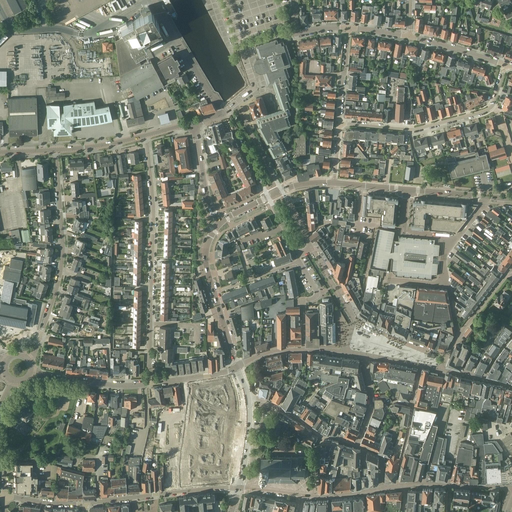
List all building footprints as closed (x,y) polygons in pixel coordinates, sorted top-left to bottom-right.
[(7,0),(14,13),(28,6),(24,0),(7,0)] [(341,4),(341,0),(339,0),(340,9),(342,9),(342,11),(341,11),(341,19),(348,19),(348,14),(349,14),(349,11),(345,11),(345,4),(341,4)] [(485,6),(487,0),(480,0),(479,6),(479,7),(481,8),(482,5),(485,6)] [(507,5),(504,0),(498,0),(502,8),(507,5)] [(140,65),(134,54),(165,38),(148,6),(140,10),(142,14),(120,26),(125,36),(115,42),(120,93),(130,88),(136,101),(163,87),(149,61),(140,65)] [(303,15),(303,6),(299,6),(300,15),(300,24),(308,23),(307,15),(303,15)] [(392,25),(395,6),(393,6),(392,12),(390,12),(389,16),(386,16),(385,25),(392,25)] [(313,9),(313,7),(310,7),(310,15),(313,15),(313,21),(322,21),(322,13),(316,13),(316,9),(313,9)] [(378,15),(378,11),(378,9),(375,8),(374,12),(376,12),(376,15),(375,15),(374,23),(381,24),(382,15),(378,15)] [(372,15),(372,10),(366,9),(365,14),(362,13),(361,21),(367,22),(368,18),(369,15),(372,15)] [(399,21),(398,27),(405,27),(405,19),(402,19),(402,16),(400,16),(400,13),(397,13),(397,16),(398,16),(398,19),(397,21),(399,21)] [(435,20),(434,20),(433,22),(430,21),(430,25),(429,25),(427,33),(432,34),(434,26),(435,20)] [(464,43),(466,36),(464,35),(465,31),(461,30),(462,28),(459,28),(458,32),(461,33),(460,34),(458,42),(464,43)] [(447,38),(449,30),(442,29),(441,37),(447,38)] [(493,53),(500,33),(494,31),(492,37),(495,38),(493,44),(487,42),(486,46),(488,47),(487,51),(493,53)] [(466,36),(464,43),(470,45),(473,33),(470,33),(469,36),(466,36)] [(508,42),(510,36),(500,33),(493,53),(500,56),(503,47),(500,46),(501,41),(500,41),(501,37),(505,38),(504,41),(508,42)] [(338,51),(339,45),(341,46),(342,37),(336,36),(335,44),(333,44),(333,50),(338,51)] [(259,127),(274,156),(287,149),(278,130),(291,126),(288,115),(291,114),(289,107),(291,107),(288,100),(290,99),(288,92),(290,92),(288,85),(290,84),(288,77),(290,77),(286,66),(293,64),(286,43),(284,44),(283,40),(278,42),(277,39),(256,46),(260,58),(257,59),(254,64),(256,70),(261,73),(265,72),(269,84),(272,83),(281,109),(268,114),(262,97),(260,96),(256,97),(255,100),(256,102),(249,104),(254,118),(257,117),(260,126),(259,127)] [(376,47),(377,42),(375,42),(375,40),(369,39),(368,47),(367,47),(366,55),(369,55),(370,47),(374,48),(374,47),(376,47)] [(314,53),(313,47),(312,40),(305,41),(306,49),(310,48),(311,53),(314,53)] [(303,49),(306,49),(305,41),(299,42),(300,50),(300,51),(298,52),(298,59),(301,59),(301,55),(304,55),(303,49)] [(109,42),(102,42),(103,52),(109,51),(113,51),(112,43),(109,43),(109,42)] [(385,42),(383,58),(386,58),(387,50),(391,51),(392,43),(385,42)] [(402,44),(396,43),(393,56),(400,57),(402,44)] [(403,53),(402,57),(401,63),(403,64),(404,63),(404,60),(404,58),(406,59),(407,54),(411,55),(412,47),(406,45),(405,53),(403,53)] [(360,55),(361,48),(349,46),(348,53),(360,55)] [(428,58),(429,52),(429,51),(422,49),(419,62),(423,63),(424,58),(428,59),(428,58)] [(438,61),(440,54),(438,53),(433,52),(433,53),(429,52),(428,58),(435,60),(433,68),(435,69),(438,61)] [(174,59),(172,54),(157,62),(165,76),(180,68),(177,63),(178,63),(178,61),(177,59),(176,58),(174,59)] [(440,54),(438,61),(444,63),(446,55),(442,54),(440,54)] [(454,66),(455,62),(454,61),(455,58),(449,56),(446,64),(454,66)] [(458,73),(459,70),(459,68),(462,69),(465,61),(459,59),(456,68),(454,67),(452,75),(454,76),(455,72),(458,73)] [(467,81),(469,74),(467,74),(468,71),(470,63),(465,61),(462,69),(466,70),(463,80),(467,81)] [(477,74),(480,66),(474,64),(471,75),(469,74),(467,81),(465,85),(465,87),(466,87),(469,88),(470,83),(472,84),(475,73),(477,74)] [(480,66),(477,74),(484,76),(486,68),(480,66)] [(349,81),(357,81),(357,79),(366,79),(366,73),(358,72),(357,75),(349,74),(349,81)] [(178,77),(178,78),(181,84),(188,80),(185,73),(179,76),(178,77)] [(307,79),(307,84),(307,88),(314,88),(314,79),(314,78),(314,77),(315,76),(315,75),(303,74),(303,78),(307,79)] [(331,86),(332,76),(316,75),(316,85),(325,86),(325,89),(330,89),(330,86),(331,86)] [(356,85),(357,81),(349,81),(348,88),(356,88),(356,90),(365,91),(366,86),(356,85)] [(411,120),(412,104),(408,86),(397,85),(396,102),(395,111),(395,119),(404,120),(411,120)] [(55,93),(55,88),(46,88),(46,99),(64,98),(64,93),(55,93)] [(476,97),(479,103),(488,100),(485,93),(480,95),(478,91),(472,90),(471,93),(475,94),(476,97)] [(365,95),(365,92),(359,92),(358,93),(348,92),(347,99),(359,100),(359,94),(365,95)] [(451,97),(453,103),(454,109),(457,108),(458,112),(464,111),(461,103),(458,103),(456,95),(451,97)] [(474,106),(471,99),(469,96),(467,97),(468,100),(466,101),(466,102),(463,102),(465,107),(468,106),(468,108),(474,106)] [(474,106),(479,103),(476,97),(471,99),(474,106)] [(25,136),(37,136),(38,135),(36,99),(8,100),(9,129),(9,136),(10,137),(21,136),(24,138),(25,136)] [(193,105),(195,110),(197,113),(198,114),(203,114),(204,114),(216,110),(211,103),(207,104),(205,99),(199,102),(193,105)] [(95,109),(93,101),(83,103),(73,103),(63,104),(63,107),(59,107),(59,104),(46,105),(48,128),(51,128),(52,130),(54,129),(54,135),(71,134),(71,129),(72,129),(73,127),(86,125),(99,123),(112,120),(108,106),(97,109),(95,109)] [(134,108),(133,102),(127,103),(130,118),(126,120),(128,126),(145,122),(143,115),(141,106),(134,108)] [(441,102),(433,104),(433,105),(434,110),(435,111),(438,110),(440,117),(445,116),(441,102)] [(511,104),(504,102),(502,109),(505,109),(504,113),(511,115),(511,113),(511,111),(510,111),(511,108),(511,104)] [(376,116),(376,111),(377,104),(374,103),(374,111),(369,111),(368,119),(369,120),(369,119),(375,120),(376,116)] [(449,106),(449,104),(445,105),(445,107),(447,115),(453,114),(451,105),(449,106)] [(433,110),(434,110),(433,105),(427,107),(428,111),(429,119),(435,118),(433,110)] [(424,120),(423,115),(424,115),(423,112),(422,107),(419,108),(420,113),(415,114),(416,117),(417,117),(418,122),(424,120)] [(391,118),(392,110),(389,110),(388,113),(384,113),(384,117),(384,120),(390,121),(391,118)] [(168,113),(158,115),(159,120),(161,124),(170,122),(169,117),(168,113)] [(325,120),(322,119),(322,118),(319,118),(319,121),(322,121),(322,126),(324,126),(332,127),(333,120),(325,119),(325,120)] [(497,126),(495,118),(489,119),(489,122),(486,123),(487,128),(489,128),(491,133),(495,132),(494,127),(497,126)] [(228,140),(234,138),(232,131),(225,133),(222,123),(209,126),(209,127),(207,127),(208,131),(205,132),(204,134),(203,135),(204,137),(205,138),(207,139),(210,138),(212,144),(214,143),(228,140)] [(479,133),(477,127),(476,124),(473,125),(470,125),(472,135),(474,134),(479,133)] [(473,139),(472,135),(470,125),(467,126),(464,127),(466,136),(470,135),(471,137),(470,137),(471,140),(473,139)] [(460,128),(453,130),(456,139),(462,138),(461,134),(460,128)] [(353,138),(353,130),(348,129),(347,130),(346,131),(345,131),(344,132),(344,134),(343,139),(351,140),(353,138)] [(453,141),(456,140),(453,130),(447,132),(448,137),(452,136),(453,141)] [(295,158),(300,158),(300,154),(306,154),(306,132),(299,132),(299,138),(295,138),(295,150),(295,158)] [(439,144),(440,148),(443,148),(442,145),(441,145),(441,144),(446,142),(443,133),(440,134),(437,135),(439,144)] [(438,149),(440,148),(439,144),(437,135),(434,135),(434,136),(431,137),(433,146),(438,144),(438,146),(437,146),(438,149)] [(186,139),(185,137),(175,138),(176,140),(174,141),(179,173),(192,171),(187,138),(186,139)] [(232,150),(237,149),(239,148),(235,138),(234,138),(228,140),(229,144),(229,143),(232,150)] [(323,139),(322,139),(322,138),(318,138),(318,140),(322,141),(322,142),(323,142),(323,146),(331,146),(331,140),(323,139)] [(423,138),(420,139),(423,148),(424,153),(426,152),(426,149),(425,149),(425,148),(429,147),(426,138),(423,139),(423,138)] [(421,153),(424,153),(423,148),(420,139),(417,140),(416,141),(414,141),(416,150),(421,149),(421,150),(420,151),(421,153)] [(164,148),(164,144),(157,145),(158,154),(166,153),(166,148),(164,148)] [(350,152),(349,156),(354,157),(366,158),(357,146),(355,148),(354,152),(350,152)] [(507,157),(504,147),(490,152),(492,159),(500,157),(500,159),(507,157)] [(468,153),(460,155),(447,158),(448,163),(452,178),(490,168),(485,148),(468,153)] [(238,151),(233,154),(231,155),(247,187),(239,191),(236,192),(227,195),(218,171),(209,174),(218,199),(224,197),(227,206),(240,201),(239,200),(243,199),(243,200),(255,193),(251,185),(256,182),(240,150),(238,151)] [(118,166),(119,173),(126,173),(124,158),(130,157),(131,163),(139,162),(137,152),(130,152),(130,153),(124,154),(124,153),(117,154),(118,166)] [(160,171),(161,177),(174,176),(172,154),(167,155),(169,170),(160,171)] [(277,164),(289,158),(291,157),(291,156),(289,157),(287,154),(284,156),(275,159),(277,164)] [(222,169),(224,169),(227,168),(223,155),(218,157),(222,169)] [(287,163),(293,161),(292,160),(290,161),(289,158),(277,164),(279,167),(287,163)] [(83,159),(76,160),(77,172),(84,171),(84,170),(91,170),(90,162),(87,163),(83,164),(83,159)] [(324,160),(319,159),(319,163),(323,163),(322,164),(323,164),(323,167),(329,168),(330,160),(324,160)] [(78,179),(77,172),(76,160),(69,160),(70,170),(73,170),(73,176),(70,176),(71,180),(78,179)] [(287,163),(279,167),(281,171),(289,167),(292,166),(291,163),(293,162),(293,161),(287,163)] [(414,179),(415,166),(413,166),(414,162),(407,161),(405,178),(414,179)] [(38,168),(35,168),(36,173),(39,173),(39,179),(48,178),(46,163),(38,163),(38,168)] [(315,164),(315,163),(307,164),(307,165),(307,169),(308,172),(297,174),(298,179),(314,176),(316,175),(316,176),(322,174),(320,168),(319,163),(315,164)] [(498,176),(511,173),(509,165),(496,169),(498,176)] [(358,173),(358,169),(341,167),(340,175),(348,176),(349,172),(358,173)] [(285,180),(294,176),(291,168),(281,172),(285,180)] [(23,189),(36,188),(35,169),(21,169),(23,189)] [(39,198),(49,197),(49,191),(48,191),(48,189),(33,189),(33,192),(39,192),(39,198)] [(397,200),(398,197),(396,197),(388,196),(364,194),(362,216),(380,217),(380,225),(395,227),(397,208),(397,200)] [(343,218),(343,220),(354,222),(354,219),(354,214),(355,214),(356,201),(352,200),(352,196),(345,195),(345,197),(345,205),(350,206),(349,213),(350,213),(350,214),(349,214),(349,218),(343,218)] [(345,205),(345,197),(338,196),(338,202),(334,202),(333,214),(339,215),(339,211),(340,211),(341,206),(344,207),(345,205)] [(36,207),(46,206),(46,204),(50,203),(49,197),(39,198),(39,200),(43,200),(43,204),(35,204),(36,207)] [(72,206),(82,206),(81,201),(88,200),(89,199),(88,197),(86,197),(80,198),(80,200),(72,201),(72,206)] [(455,234),(469,217),(478,204),(415,198),(412,228),(453,232),(455,234)] [(308,212),(316,211),(315,204),(319,203),(319,201),(306,202),(307,203),(308,212)] [(40,216),(51,215),(50,209),(46,210),(46,206),(36,207),(36,210),(40,210),(40,216)] [(83,206),(82,206),(72,206),(73,209),(72,210),(72,212),(73,212),(73,213),(79,212),(79,216),(86,215),(86,211),(83,212),(83,206)] [(501,211),(496,207),(490,210),(498,216),(501,211)] [(143,209),(136,209),(131,210),(131,213),(127,213),(127,217),(134,217),(133,214),(136,214),(137,215),(144,215),(143,209)] [(489,210),(486,214),(497,223),(501,218),(491,211),(489,210)] [(309,223),(314,222),(318,221),(317,215),(322,215),(322,213),(321,211),(317,211),(316,211),(308,212),(309,223)] [(40,225),(44,225),(44,222),(51,221),(51,215),(40,216),(41,223),(38,223),(39,226),(40,225)] [(82,227),(84,222),(88,223),(89,220),(87,220),(89,215),(79,216),(78,219),(76,218),(74,224),(82,227)] [(273,224),(269,216),(259,221),(261,225),(263,224),(265,228),(273,224)] [(254,217),(249,220),(254,228),(259,226),(254,217)] [(249,220),(245,222),(249,231),(254,228),(249,220)] [(350,225),(349,225),(346,224),(346,221),(343,220),(339,220),(338,226),(338,227),(345,228),(350,228),(350,225)] [(240,225),(244,233),(249,231),(245,222),(240,225)] [(80,232),(82,227),(74,224),(72,230),(80,232)] [(324,225),(309,235),(313,242),(314,241),(319,238),(320,239),(324,237),(325,238),(329,236),(331,224),(326,228),(324,225)] [(240,225),(235,227),(239,236),(244,233),(240,225)] [(235,227),(230,230),(234,238),(239,236),(235,227)] [(341,250),(342,246),(344,234),(345,228),(338,227),(337,233),(336,237),(334,248),(341,250)] [(370,266),(370,268),(387,271),(389,259),(390,253),(393,240),(395,231),(378,228),(371,262),(370,266)] [(18,229),(11,231),(13,242),(20,241),(18,229)] [(485,237),(475,229),(472,232),(483,240),(485,237)] [(225,232),(229,241),(234,238),(230,230),(225,232)] [(52,234),(47,234),(41,235),(40,235),(41,240),(39,241),(39,243),(44,243),(45,243),(51,244),(51,240),(52,240),(52,234)] [(274,242),(284,238),(282,234),(272,238),(270,239),(272,244),(275,244),(274,242)] [(344,234),(342,246),(357,247),(360,236),(344,234)] [(474,234),(471,237),(479,243),(482,240),(474,234)] [(507,242),(509,240),(502,234),(500,236),(507,242)] [(74,245),(84,248),(86,242),(88,239),(81,236),(80,240),(76,239),(74,245)] [(392,259),(390,271),(393,272),(395,272),(395,275),(395,277),(395,276),(402,277),(402,278),(403,278),(403,277),(410,278),(409,278),(410,278),(417,278),(417,279),(417,278),(424,279),(431,280),(431,278),(432,278),(432,275),(435,275),(437,275),(438,263),(436,263),(437,256),(439,257),(440,244),(437,244),(435,244),(435,241),(435,239),(428,239),(428,238),(427,239),(421,238),(420,238),(413,237),(406,237),(406,236),(406,238),(399,238),(399,236),(399,238),(398,241),(396,240),(393,240),(392,253),(392,259)] [(319,238),(314,241),(325,261),(334,255),(327,245),(326,246),(325,243),(327,241),(325,238),(324,237),(320,239),(319,238)] [(274,242),(275,244),(280,255),(290,252),(284,238),(274,242)] [(364,258),(368,242),(361,241),(358,257),(364,258)] [(83,252),(84,248),(74,245),(72,251),(79,253),(78,256),(82,257),(83,254),(82,254),(83,252)] [(468,246),(465,250),(473,256),(476,252),(468,246)] [(223,254),(224,257),(228,256),(227,255),(228,248),(218,247),(218,250),(220,250),(219,254),(223,254)] [(467,263),(469,260),(457,251),(455,254),(467,263)] [(290,252),(273,258),(277,267),(293,261),(290,252)] [(45,254),(40,254),(33,253),(32,255),(40,256),(39,262),(44,263),(44,261),(51,261),(52,255),(45,254)] [(337,262),(333,256),(325,261),(329,267),(337,262)] [(337,262),(329,267),(341,285),(350,280),(355,257),(350,256),(345,278),(342,274),(345,264),(338,262),(338,263),(337,262)] [(72,264),(80,266),(83,260),(90,263),(90,260),(82,257),(81,260),(80,260),(74,258),(72,264)] [(229,266),(232,265),(229,257),(222,260),(224,267),(228,265),(229,266)] [(0,320),(33,327),(37,305),(24,302),(24,305),(22,305),(22,304),(15,303),(15,300),(20,301),(21,299),(16,298),(14,298),(16,286),(17,286),(19,281),(23,261),(11,258),(9,266),(5,265),(3,278),(7,279),(6,280),(4,280),(0,300),(0,299),(0,320)] [(507,267),(511,262),(505,258),(503,260),(502,259),(500,261),(502,262),(507,267)] [(44,263),(39,262),(32,261),(32,264),(39,266),(38,271),(50,273),(51,267),(44,265),(44,263)] [(504,271),(507,267),(502,262),(500,265),(498,263),(496,265),(504,271)] [(85,268),(80,266),(72,264),(70,269),(80,273),(81,270),(84,271),(85,268)] [(250,268),(249,265),(246,266),(250,275),(252,274),(253,275),(255,274),(254,272),(252,273),(252,272),(253,271),(252,267),(250,268)] [(493,273),(499,278),(503,272),(495,266),(494,268),(495,270),(493,273)] [(227,281),(234,278),(232,270),(228,272),(229,273),(225,274),(227,281)] [(49,280),(50,273),(38,271),(38,274),(42,275),(42,278),(49,280)] [(458,281),(462,277),(453,271),(450,275),(452,277),(458,281)] [(496,282),(499,278),(493,273),(491,274),(490,273),(488,276),(496,282)] [(362,305),(358,314),(367,320),(372,309),(373,307),(374,305),(376,294),(377,289),(379,277),(368,275),(365,291),(363,300),(364,301),(362,305)] [(479,286),(480,284),(481,283),(470,275),(468,278),(479,286)] [(88,284),(89,280),(75,276),(75,278),(71,277),(69,284),(75,285),(78,286),(79,281),(88,284)] [(267,278),(270,285),(276,283),(273,276),(267,278)] [(492,286),(496,282),(488,276),(487,277),(488,278),(486,281),(492,286)] [(133,278),(129,277),(127,277),(127,280),(131,280),(130,286),(136,286),(136,284),(140,284),(140,278),(133,278)] [(459,282),(458,281),(452,277),(451,283),(456,287),(459,282)] [(197,290),(202,288),(199,278),(194,280),(195,283),(193,284),(193,291),(197,290)] [(264,287),(270,285),(267,278),(261,280),(264,287)] [(258,290),(264,287),(261,280),(255,282),(258,290)] [(317,288),(322,286),(318,280),(314,282),(317,288)] [(353,287),(350,280),(341,285),(345,291),(353,287)] [(492,286),(486,281),(485,280),(483,282),(484,284),(482,286),(489,291),(492,286)] [(38,289),(45,291),(47,284),(40,282),(38,289)] [(252,292),(258,290),(255,282),(249,284),(252,292)] [(80,290),(81,287),(75,285),(69,284),(67,290),(73,292),(72,295),(84,299),(86,295),(76,292),(77,289),(80,290)] [(350,301),(360,295),(355,285),(353,287),(345,291),(350,301)] [(394,322),(392,332),(406,339),(409,332),(409,329),(416,286),(400,285),(393,322),(394,322)] [(240,288),(243,295),(248,293),(246,286),(240,288)] [(485,295),(489,291),(482,286),(479,290),(485,295)] [(427,288),(417,287),(411,325),(407,339),(416,342),(426,346),(430,334),(437,336),(440,329),(449,333),(454,335),(455,333),(447,289),(427,288)] [(201,302),(205,301),(208,300),(204,288),(202,288),(197,290),(201,302)] [(237,298),(243,295),(240,288),(234,290),(237,298)] [(297,288),(289,289),(290,296),(298,295),(297,288)] [(43,298),(45,291),(38,289),(37,292),(35,291),(34,295),(43,298)] [(372,309),(367,320),(374,324),(378,310),(379,311),(383,290),(377,289),(376,294),(374,305),(373,307),(372,309)] [(231,300),(237,298),(234,290),(228,292),(231,300)] [(482,300),(485,295),(479,290),(477,293),(475,291),(473,293),(482,300)] [(225,302),(231,300),(228,292),(222,295),(225,302)] [(478,305),(482,300),(473,293),(471,296),(473,297),(472,300),(478,305)] [(65,303),(68,304),(69,303),(71,304),(73,298),(65,295),(63,302),(65,303)] [(507,302),(504,300),(507,297),(503,295),(499,301),(496,299),(494,302),(495,303),(494,304),(498,307),(500,304),(503,307),(507,302)] [(478,305),(472,300),(469,303),(469,302),(461,296),(460,298),(461,298),(465,301),(466,302),(468,304),(475,309),(478,305)] [(240,305),(247,303),(245,297),(242,298),(243,301),(239,303),(240,305)] [(360,300),(358,297),(350,301),(358,314),(362,305),(364,301),(363,300),(364,297),(360,300)] [(261,306),(262,308),(272,305),(272,298),(260,301),(261,306)] [(329,302),(329,298),(322,298),(323,302),(320,302),(320,323),(321,323),(322,343),(331,343),(335,343),(335,323),(332,323),(331,302),(329,302)] [(294,299),(286,301),(286,307),(294,307),(294,299)] [(205,301),(201,302),(198,303),(201,312),(208,310),(205,301)] [(78,307),(68,304),(65,303),(63,302),(60,308),(66,310),(71,311),(72,312),(73,307),(77,309),(78,307)] [(471,314),(475,309),(468,304),(466,302),(464,304),(467,306),(465,309),(471,314)] [(253,310),(253,308),(253,303),(242,307),(244,348),(243,348),(243,358),(251,355),(251,348),(250,330),(249,330),(248,318),(254,317),(253,310)] [(471,314),(465,309),(457,303),(455,305),(455,307),(458,309),(459,308),(463,311),(461,313),(467,318),(471,314)] [(394,316),(396,306),(387,304),(385,314),(379,313),(376,325),(390,332),(394,316)] [(71,311),(66,310),(60,308),(58,314),(64,316),(63,318),(67,319),(69,319),(71,315),(72,315),(73,312),(71,311)] [(307,313),(306,313),(306,338),(306,346),(320,347),(319,337),(319,313),(313,312),(313,311),(307,311),(307,313)] [(192,321),(201,319),(200,313),(192,314),(192,321)] [(277,347),(286,347),(286,313),(277,313),(277,347)] [(235,336),(241,334),(238,325),(241,324),(238,314),(229,317),(233,332),(235,336)] [(90,318),(88,325),(97,327),(99,321),(90,318)] [(74,325),(63,322),(62,324),(56,322),(56,323),(55,323),(52,330),(55,331),(55,330),(59,332),(60,328),(72,332),(74,325)] [(508,338),(511,334),(511,332),(511,328),(505,324),(494,341),(501,346),(504,342),(507,339),(508,337),(508,338)] [(468,337),(474,329),(470,326),(464,334),(468,337)] [(287,346),(302,345),(301,333),(301,327),(290,327),(290,332),(289,332),(290,340),(287,340),(287,346)] [(437,338),(434,348),(438,350),(441,340),(441,339),(442,336),(443,337),(445,337),(447,332),(440,329),(437,338)] [(446,338),(449,333),(447,332),(445,337),(443,337),(442,336),(441,339),(441,340),(445,341),(446,338)] [(454,335),(449,333),(446,338),(445,341),(441,340),(438,350),(445,352),(451,340),(454,335)] [(213,334),(213,341),(213,347),(213,353),(220,353),(220,368),(224,366),(225,365),(224,353),(222,347),(221,347),(217,334),(213,334)] [(430,334),(426,346),(434,348),(437,338),(437,337),(430,334)] [(487,350),(493,337),(489,335),(483,348),(487,350)] [(262,344),(263,351),(270,349),(269,345),(272,345),(272,340),(268,340),(268,342),(262,344)] [(465,359),(470,346),(463,343),(461,347),(456,344),(452,353),(449,359),(446,366),(460,370),(461,366),(465,359)] [(494,356),(500,348),(493,343),(488,352),(494,356)] [(257,353),(263,351),(262,344),(255,345),(257,353)] [(384,354),(386,345),(379,344),(378,345),(373,344),(372,348),(381,350),(380,354),(372,352),(371,354),(380,356),(381,353),(384,354)] [(509,352),(504,348),(504,349),(494,361),(486,376),(493,378),(509,352)] [(511,349),(493,378),(502,380),(511,363),(509,361),(511,358),(511,357),(511,349)] [(471,370),(478,356),(472,353),(464,368),(471,370)] [(52,367),(54,356),(44,354),(42,365),(52,367)] [(172,361),(172,354),(162,354),(162,361),(165,361),(165,366),(171,366),(170,363),(172,363),(172,361)] [(285,358),(285,354),(281,355),(281,354),(267,357),(269,370),(283,367),(282,359),(285,358)] [(321,354),(314,354),(313,364),(312,371),(309,371),(307,377),(317,379),(319,365),(320,355),(321,355),(321,354)] [(341,370),(343,358),(321,355),(320,355),(319,365),(317,379),(334,382),(338,381),(339,373),(341,373),(341,370)] [(54,356),(52,367),(62,369),(64,358),(54,356)] [(488,356),(484,362),(480,360),(474,372),(483,374),(492,358),(488,356)] [(197,359),(198,370),(205,369),(203,358),(197,359)] [(361,372),(358,373),(358,370),(359,360),(343,358),(341,370),(341,373),(339,373),(338,381),(334,382),(325,386),(326,389),(333,394),(344,397),(347,387),(348,387),(349,384),(357,386),(365,388),(361,372)] [(192,370),(198,370),(197,359),(190,360),(190,361),(192,370)] [(129,362),(128,369),(133,369),(133,375),(138,375),(139,364),(137,364),(137,360),(129,360),(129,362)] [(119,375),(119,368),(119,365),(113,365),(113,361),(110,361),(110,373),(113,373),(113,375),(119,375)] [(192,372),(192,370),(190,361),(184,362),(185,372),(192,372)] [(389,364),(390,362),(377,361),(376,376),(378,381),(384,375),(385,370),(388,370),(389,364)] [(128,371),(128,369),(129,362),(125,362),(125,368),(119,368),(119,375),(125,375),(125,371),(128,371)] [(178,373),(185,372),(184,362),(177,363),(178,373)] [(511,362),(511,363),(502,380),(506,381),(507,379),(511,372),(511,362)] [(172,374),(178,373),(177,363),(172,363),(170,363),(171,366),(172,374)] [(417,369),(389,364),(388,370),(385,370),(384,375),(383,379),(378,382),(383,391),(387,388),(396,390),(400,391),(408,393),(411,393),(412,391),(413,392),(417,369)] [(416,399),(426,401),(428,393),(426,393),(426,392),(425,391),(429,372),(430,370),(422,369),(416,399)] [(438,373),(429,372),(425,391),(426,392),(426,393),(428,393),(426,401),(430,402),(431,402),(430,407),(437,409),(444,377),(437,376),(438,373)] [(452,394),(456,376),(446,373),(443,386),(445,386),(443,392),(452,394)] [(469,395),(470,392),(472,380),(461,377),(456,376),(454,388),(463,390),(462,393),(469,395)] [(192,386),(189,386),(190,393),(191,395),(194,395),(202,396),(202,394),(236,390),(232,379),(229,377),(192,383),(192,386)] [(298,399),(299,397),(301,393),(303,394),(308,385),(309,384),(296,377),(290,387),(291,388),(282,405),(291,410),(298,399)] [(267,398),(269,388),(270,381),(261,379),(260,386),(259,386),(258,395),(266,398),(267,398)] [(472,380),(470,392),(475,393),(478,381),(472,380)] [(269,388),(267,398),(270,399),(273,394),(276,387),(276,381),(274,381),(274,385),(272,389),(269,388)] [(488,395),(491,384),(490,384),(483,382),(481,395),(480,395),(487,397),(488,395)] [(488,399),(489,395),(492,396),(495,386),(494,386),(494,385),(491,384),(488,395),(487,397),(487,398),(486,398),(483,402),(483,404),(490,406),(491,405),(491,402),(490,400),(488,399)] [(173,395),(174,405),(181,404),(179,385),(172,387),(173,395)] [(173,395),(172,387),(172,386),(163,388),(164,397),(164,396),(173,395)] [(164,397),(163,388),(162,387),(154,388),(156,399),(148,400),(149,408),(166,406),(164,396),(164,397)] [(367,391),(352,388),(348,387),(347,387),(344,397),(354,401),(354,400),(355,401),(356,400),(366,404),(367,391)] [(501,404),(503,399),(504,395),(506,389),(506,388),(502,387),(501,388),(498,401),(497,403),(498,403),(497,405),(494,415),(498,416),(501,406),(501,404)] [(452,394),(451,401),(456,403),(457,401),(467,403),(469,396),(469,395),(462,393),(463,390),(454,388),(452,394)] [(213,472),(206,473),(206,484),(206,485),(214,484),(217,484),(221,483),(229,482),(229,473),(238,405),(237,401),(235,390),(219,392),(219,399),(221,399),(212,471),(214,471),(213,472)] [(279,404),(284,395),(276,390),(271,399),(279,404)] [(375,407),(378,407),(384,405),(393,402),(391,400),(395,398),(390,390),(387,393),(380,394),(380,397),(375,397),(375,407)] [(94,401),(95,392),(88,391),(87,400),(94,401)] [(409,401),(410,395),(401,392),(399,399),(409,401)] [(108,404),(107,404),(106,404),(107,394),(100,394),(99,403),(99,406),(105,407),(108,407),(108,404)] [(365,412),(367,405),(366,405),(366,404),(356,400),(355,401),(354,400),(354,401),(333,394),(331,399),(354,407),(354,408),(365,412)] [(185,430),(181,456),(183,456),(182,460),(194,461),(202,396),(190,395),(190,396),(190,399),(191,399),(191,402),(190,402),(189,403),(190,403),(189,408),(189,407),(188,414),(188,415),(186,415),(185,426),(184,430),(185,430)] [(121,414),(121,407),(121,406),(118,406),(119,396),(111,396),(110,406),(111,406),(111,407),(115,407),(115,410),(116,410),(116,414),(121,414)] [(121,419),(120,425),(120,426),(127,426),(127,417),(126,417),(126,407),(136,407),(137,401),(137,396),(124,396),(124,407),(121,407),(121,414),(121,419)] [(314,396),(308,403),(314,407),(319,400),(314,396)] [(296,413),(301,405),(300,404),(300,405),(298,404),(301,399),(300,398),(300,397),(299,397),(298,399),(291,410),(296,413)] [(26,420),(33,410),(18,399),(11,409),(26,420)] [(363,417),(365,412),(354,408),(354,407),(331,399),(328,404),(363,417)] [(430,402),(426,401),(416,399),(415,406),(428,409),(430,402)] [(395,403),(390,405),(393,410),(397,411),(396,414),(402,415),(401,421),(400,425),(407,426),(410,407),(395,403)] [(358,430),(363,417),(328,404),(323,411),(335,418),(335,419),(351,427),(358,430)] [(300,415),(306,406),(305,407),(301,405),(296,413),(300,415)] [(391,410),(389,408),(387,405),(374,409),(373,413),(382,417),(384,412),(385,412),(385,409),(386,408),(387,411),(391,410)] [(305,419),(312,410),(311,410),(306,406),(300,415),(305,419)] [(476,414),(477,409),(474,408),(472,407),(467,406),(464,420),(469,421),(472,421),(474,422),(475,414),(476,414)] [(170,408),(169,414),(179,416),(180,412),(178,412),(179,409),(170,408)] [(410,434),(409,440),(419,441),(419,438),(425,439),(436,412),(429,410),(414,408),(410,434)] [(307,421),(314,412),(312,410),(305,419),(307,421)] [(289,425),(293,419),(284,414),(279,411),(275,422),(274,424),(272,433),(279,434),(281,425),(279,424),(281,420),(290,425),(289,425)] [(314,412),(307,421),(312,425),(315,420),(314,419),(315,417),(315,416),(317,413),(314,412)] [(65,433),(90,442),(91,437),(92,425),(93,417),(83,415),(81,429),(68,425),(65,433)] [(369,424),(378,427),(379,424),(383,426),(385,421),(372,415),(369,424)] [(117,417),(108,416),(108,425),(120,425),(121,419),(117,419),(117,417)] [(317,429),(324,420),(319,416),(316,419),(312,425),(317,429)] [(332,424),(335,419),(332,418),(330,422),(330,423),(328,422),(326,426),(325,425),(322,432),(328,434),(333,424),(332,424)] [(296,425),(298,423),(293,419),(289,425),(295,429),(297,426),(296,425)] [(326,426),(328,422),(324,420),(317,429),(321,431),(322,432),(325,425),(326,426)] [(295,429),(298,431),(296,435),(299,437),(302,433),(305,427),(298,423),(296,425),(297,426),(295,429)] [(338,425),(334,423),(333,424),(328,434),(333,435),(338,425)] [(421,480),(426,462),(429,463),(436,436),(438,425),(432,423),(428,432),(426,436),(422,449),(420,458),(419,460),(414,480),(421,480)] [(383,429),(378,427),(369,424),(367,430),(376,433),(376,432),(381,434),(383,429)] [(101,425),(92,425),(91,437),(103,437),(107,426),(101,425)] [(309,437),(310,435),(312,431),(305,427),(302,433),(305,435),(309,437)] [(345,431),(357,436),(360,431),(358,430),(351,427),(350,429),(347,427),(345,431)] [(357,436),(345,431),(342,430),(340,435),(355,441),(357,436)] [(367,430),(363,437),(378,444),(381,435),(367,430)] [(381,445),(378,452),(390,456),(393,450),(388,448),(392,437),(385,434),(381,445)] [(470,435),(469,441),(474,442),(474,446),(471,477),(470,477),(469,482),(480,483),(487,483),(484,441),(483,434),(470,435)] [(511,435),(511,434),(502,440),(509,451),(511,455),(511,435)] [(305,435),(304,437),(302,437),(301,439),(303,440),(302,443),(313,448),(317,438),(310,435),(309,437),(305,435)] [(436,479),(437,472),(438,463),(439,459),(444,438),(436,436),(429,463),(427,470),(426,480),(436,480),(436,479)] [(360,444),(372,449),(378,452),(381,445),(378,444),(363,437),(360,444)] [(447,438),(444,438),(439,459),(438,463),(437,472),(436,479),(447,481),(449,473),(450,473),(452,460),(444,459),(447,438)] [(322,446),(331,448),(333,440),(324,440),(323,440),(322,446)] [(339,441),(333,440),(331,448),(331,450),(337,451),(334,463),(344,466),(343,474),(348,474),(348,476),(352,475),(353,489),(361,488),(360,474),(360,471),(361,450),(338,444),(339,441)] [(422,445),(409,441),(406,451),(404,454),(401,464),(398,479),(400,481),(414,480),(419,460),(420,458),(414,456),(414,455),(418,456),(422,445)] [(484,441),(487,483),(502,482),(500,452),(503,452),(502,449),(496,441),(484,441)] [(455,464),(451,481),(469,482),(470,477),(471,477),(474,446),(461,443),(460,448),(459,447),(456,464),(455,464)] [(322,446),(321,446),(321,450),(321,453),(321,457),(321,463),(326,463),(326,465),(328,465),(331,450),(331,448),(322,446)] [(151,463),(152,452),(143,450),(141,461),(144,462),(142,470),(147,471),(149,463),(151,463)] [(379,457),(367,451),(368,469),(369,486),(377,485),(379,483),(379,457)] [(397,458),(397,453),(392,452),(391,458),(388,457),(387,459),(386,470),(385,482),(396,481),(398,471),(400,459),(397,458)] [(127,493),(139,492),(139,484),(138,479),(139,466),(139,457),(128,457),(128,481),(127,481),(127,484),(127,493)] [(297,481),(297,475),(306,475),(309,472),(309,467),(306,464),(300,464),(300,463),(299,462),(298,462),(298,457),(291,457),(262,457),(261,480),(297,481)] [(94,472),(94,460),(83,460),(82,471),(94,472)] [(32,466),(32,462),(16,462),(16,474),(15,474),(15,481),(16,481),(16,491),(23,491),(23,492),(31,493),(31,492),(37,492),(37,476),(33,476),(33,477),(31,477),(31,466),(32,466)] [(330,468),(327,467),(327,468),(327,471),(325,478),(324,492),(329,492),(330,479),(334,463),(331,463),(330,466),(330,468)] [(502,470),(503,482),(511,481),(511,482),(511,481),(511,465),(510,466),(510,467),(506,469),(507,470),(502,470)] [(76,487),(69,486),(68,500),(82,500),(83,490),(83,489),(83,487),(85,473),(61,467),(59,474),(76,479),(76,487)] [(363,474),(360,474),(361,488),(362,488),(369,486),(368,469),(363,469),(363,474)] [(320,471),(318,492),(324,492),(325,478),(327,471),(320,471)] [(114,495),(120,495),(119,478),(111,479),(111,487),(113,487),(114,495)] [(351,478),(342,478),(343,491),(351,490),(351,478)] [(47,495),(48,481),(46,480),(45,488),(41,487),(40,495),(47,495)] [(107,496),(107,487),(107,484),(107,480),(99,480),(99,497),(107,496)] [(68,500),(68,490),(55,488),(55,492),(57,492),(56,499),(68,500)] [(82,500),(88,500),(88,495),(90,495),(90,489),(83,490),(82,500)] [(88,495),(88,500),(96,499),(96,489),(90,489),(90,495),(88,495)] [(422,502),(424,502),(426,502),(431,502),(432,489),(423,489),(422,492),(422,502)] [(431,502),(433,505),(432,511),(434,511),(435,507),(436,507),(436,504),(440,505),(440,502),(445,502),(445,489),(435,489),(434,489),(434,502),(431,502)] [(453,504),(453,507),(462,507),(468,508),(470,492),(470,491),(454,489),(454,491),(453,504)] [(420,511),(422,502),(422,492),(416,491),(408,490),(406,511),(420,511)] [(482,500),(481,504),(489,505),(489,503),(495,504),(493,511),(498,511),(501,503),(496,502),(498,496),(498,490),(490,490),(490,494),(482,493),(481,500),(482,500)] [(387,500),(387,501),(387,506),(385,506),(385,509),(385,511),(399,511),(400,510),(401,506),(401,503),(401,500),(401,491),(387,492),(386,500),(387,500)] [(481,500),(482,493),(474,492),(470,492),(468,508),(468,509),(475,509),(476,504),(481,504),(482,500),(481,500)] [(177,511),(188,511),(188,505),(198,504),(199,511),(207,511),(207,505),(212,505),(213,494),(210,494),(209,493),(207,494),(200,495),(200,494),(192,495),(192,496),(186,497),(185,496),(183,496),(183,497),(179,497),(180,511),(178,511),(177,511)] [(381,511),(381,510),(384,509),(384,501),(385,501),(385,493),(378,494),(367,495),(368,510),(371,510),(370,511),(381,511)] [(244,495),(240,511),(244,511),(246,508),(248,508),(248,506),(249,504),(250,495),(248,495),(244,495)] [(250,495),(248,508),(248,510),(253,510),(254,505),(256,496),(250,495)] [(254,507),(253,511),(257,511),(257,510),(258,510),(258,509),(260,510),(260,508),(262,509),(262,508),(265,498),(256,496),(254,507)] [(364,497),(353,498),(353,508),(353,511),(363,511),(364,511),(365,511),(365,508),(365,504),(364,497)] [(272,511),(273,510),(270,509),(271,503),(273,503),(274,499),(265,498),(261,511),(272,511)] [(353,498),(342,499),(343,508),(343,511),(342,511),(353,511),(353,508),(353,498)] [(271,503),(270,509),(273,510),(273,511),(276,511),(283,511),(286,501),(276,499),(274,499),(273,503),(271,503)] [(342,511),(342,499),(332,500),(333,511),(332,511),(342,511)] [(322,501),(317,501),(315,511),(327,511),(328,500),(322,501)] [(303,508),(302,511),(308,511),(311,501),(304,501),(303,508)] [(315,511),(317,501),(311,501),(308,511),(315,511)] [(288,511),(294,511),(296,504),(294,503),(291,502),(288,511)] [(172,507),(172,503),(159,505),(160,511),(169,511),(175,511),(174,507),(172,507)]
